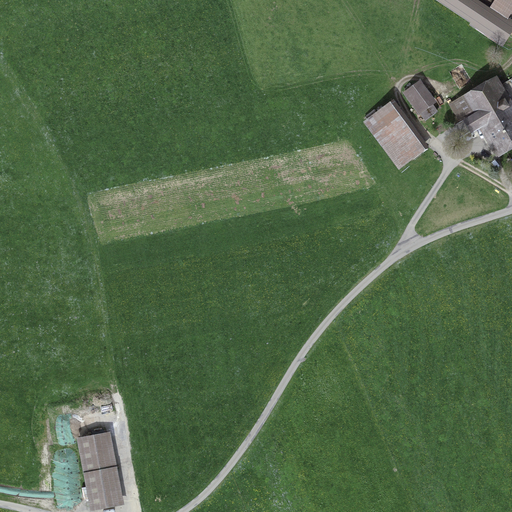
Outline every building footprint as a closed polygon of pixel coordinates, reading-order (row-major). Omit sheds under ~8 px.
[(440,0),(504,42),(511,29),(511,24),(474,0),(440,0)] [(511,11),(511,0),(498,0),(494,6),(509,16),(511,11)] [(511,114),(492,82),(456,103),(473,132),(485,126),(500,151),(511,143),(511,114)] [(420,84),(408,94),(426,117),(438,108),(420,84)] [(367,122),(400,169),(426,151),(392,104),(367,122)] [(108,435),(80,440),(89,486),(82,488),(84,500),(92,499),(93,507),(121,502),(108,435)]
